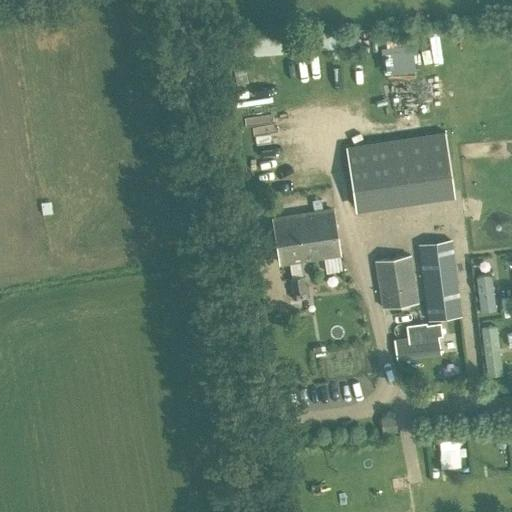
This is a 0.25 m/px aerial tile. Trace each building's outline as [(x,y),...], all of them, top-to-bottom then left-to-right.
[(346,147),(355,206),(394,201),(386,141),(346,147)] [(281,263),(339,254),(332,211),(274,220),(281,263)] [(427,321),(459,316),(461,316),(451,240),(417,245),(427,321)] [(383,308),(417,303),(410,256),(376,260),(383,308)] [(293,300),(299,299),(298,293),(305,291),(303,276),(289,278),(293,300)] [(393,339),(396,359),(439,354),(437,335),(441,334),(439,322),(410,326),(411,336),(393,339)]
